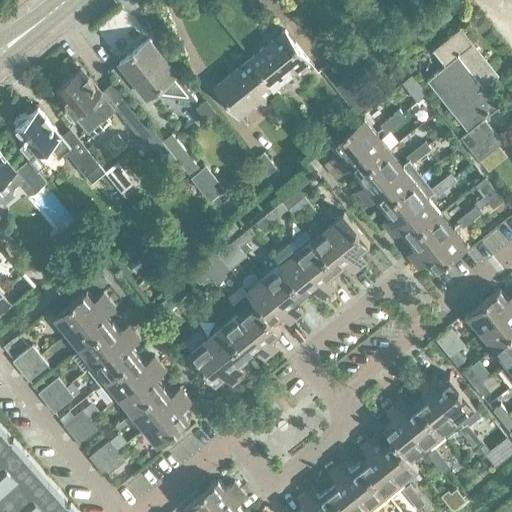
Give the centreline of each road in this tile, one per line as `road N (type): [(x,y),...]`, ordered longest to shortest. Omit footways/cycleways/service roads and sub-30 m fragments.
road 1 (residential): [(137,511),(220,446),(235,449),(258,477),(284,477),(352,423),(334,400)]
road 2 (residential): [(334,400),(305,365),(306,355),(385,287),(406,291),(431,322)]
road 3 (residential): [(334,400),(431,322)]
